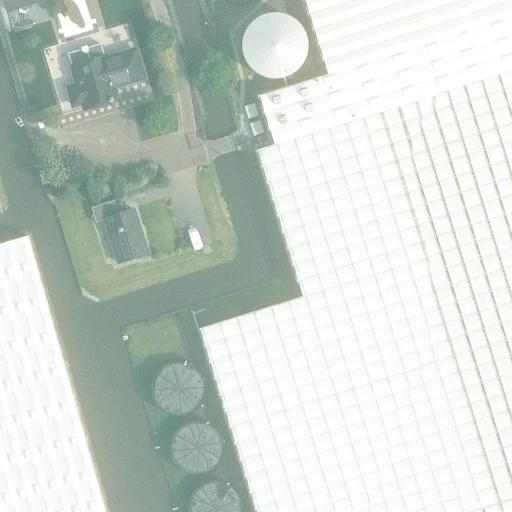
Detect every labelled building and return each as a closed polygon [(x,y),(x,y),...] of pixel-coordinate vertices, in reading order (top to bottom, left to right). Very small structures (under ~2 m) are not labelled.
[(511,511),(511,0),(303,0),(326,75),(258,97),(273,146),(255,151),(301,298),(198,330),(254,511),(511,511)] [(274,85),(316,46),(275,3),(233,42),(274,85)] [(100,44),(67,54),(71,66),(76,86),(67,88),(72,106),(82,103),(84,110),(117,100),(113,87),(143,78),(135,50),(104,59),(104,56),(100,44)] [(112,195),(109,185),(96,189),(99,199),(112,195)] [(147,253),(133,210),(123,213),(119,200),(90,209),(95,222),(104,219),(118,263),(147,253)] [(0,243),(0,511),(101,511),(21,237),(0,243)] [(157,407),(204,405),(203,364),(156,366),(157,407)] [(195,478),(228,447),(200,416),(166,447),(195,478)] [(191,511),(240,511),(249,503),(218,473),(185,506),(191,511)]
